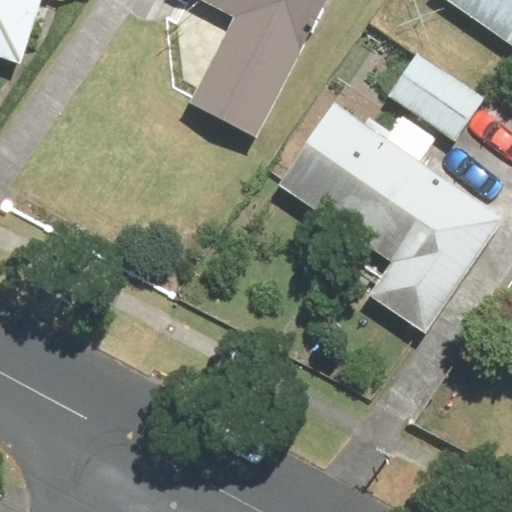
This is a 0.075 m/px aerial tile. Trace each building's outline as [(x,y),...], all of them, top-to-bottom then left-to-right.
[(0,0),(0,53),(33,63),(51,0),(0,0)] [(272,138),(335,0),(203,0),(241,17),(200,104),(272,138)] [(511,0),(453,0),(511,40),(511,0)] [(487,96),(415,50),(386,95),(458,142),(487,96)] [(511,219),(511,218),(342,102),(286,183),(400,261),(375,297),(431,335),(511,219)]
